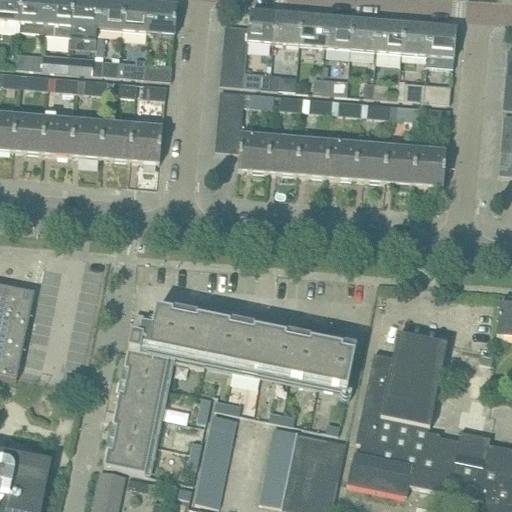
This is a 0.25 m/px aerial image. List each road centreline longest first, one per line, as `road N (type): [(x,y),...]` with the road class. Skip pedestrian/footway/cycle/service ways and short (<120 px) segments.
road 1 (residential): [(456,250),(175,226)]
road 2 (residential): [(456,250),(479,13)]
road 3 (residential): [(175,226),(200,0)]
road 4 (residential): [(175,226),(0,211)]
road 5 (residential): [(479,13),(304,0)]
